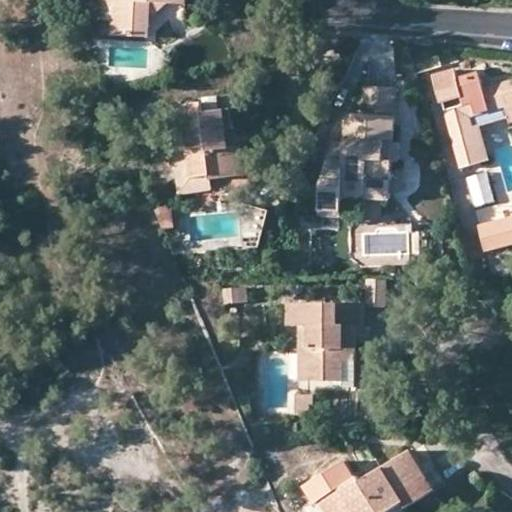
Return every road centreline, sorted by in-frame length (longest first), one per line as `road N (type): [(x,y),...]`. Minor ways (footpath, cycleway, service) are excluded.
road 1 (track): [(0,426),(171,491)]
road 2 (residential): [(373,0),(388,11),(511,23)]
